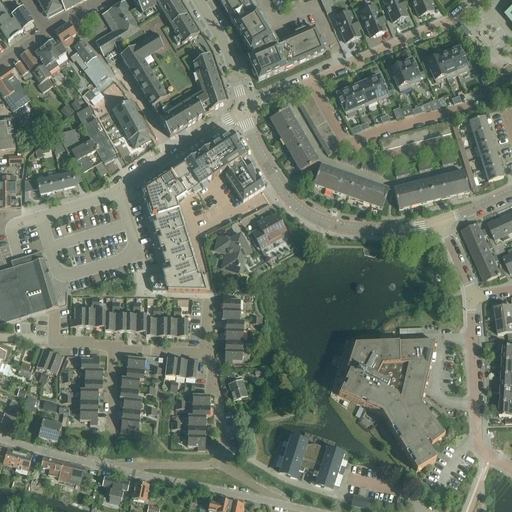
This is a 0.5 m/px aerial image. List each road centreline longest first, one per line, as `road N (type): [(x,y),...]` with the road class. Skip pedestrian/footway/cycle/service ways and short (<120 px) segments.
road 1 (tertiary): [(243,110),(267,167),(305,215),(379,229),(441,222)]
road 2 (residential): [(243,110),(451,22)]
road 3 (residential): [(511,469),(477,443),(471,296)]
road 4 (residential): [(0,223),(113,195),(173,153)]
road 5 (unclassified): [(280,507),(114,469)]
road 6 (tertiary): [(243,110),(222,48),(194,0)]
